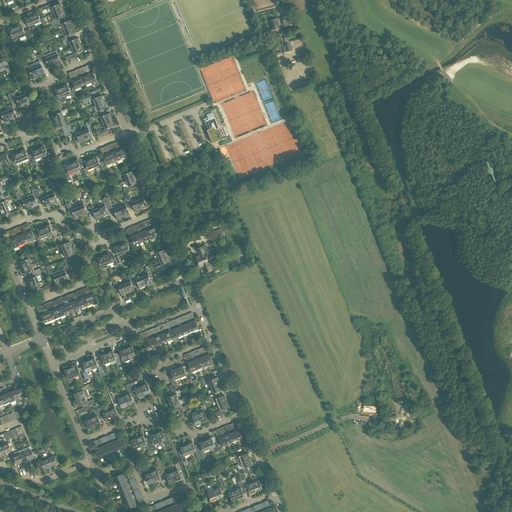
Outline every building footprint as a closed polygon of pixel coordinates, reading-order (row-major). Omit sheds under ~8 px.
[(54,6),(53,4),(42,8),(43,10),(43,11),(51,8),(54,13),(54,14),(63,10),(60,4),(54,6)] [(64,12),(63,10),(54,14),(54,13),(50,15),(53,21),(51,22),(52,25),(60,22),(59,19),(66,16),(67,16),(65,12),(64,12)] [(40,20),(37,13),(31,15),(35,25),(41,22),(43,28),(46,26),(43,19),(40,20)] [(290,15),(282,16),(283,23),(291,21),(292,24),(295,23),(293,14),(290,15)] [(30,37),(32,36),(30,29),(35,27),(34,25),(35,25),(31,15),(25,18),(29,29),(27,30),(30,37)] [(279,29),(277,19),(274,20),(273,20),(271,20),(271,21),(270,21),(272,29),(276,28),(276,29),(279,29)] [(74,24),(72,20),(71,20),(62,24),(65,30),(73,26),(73,25),(74,24)] [(19,38),(26,36),(27,39),(30,37),(27,30),(24,31),(21,24),(20,23),(16,25),(17,26),(15,27),(19,38)] [(8,28),(9,29),(8,29),(11,36),(8,37),(11,45),(14,43),(13,41),(19,38),(15,27),(13,27),(12,26),(8,28)] [(63,41),(70,38),(69,35),(76,32),(73,26),(65,30),(67,36),(62,38),(63,41)] [(72,41),(70,38),(63,41),(64,44),(69,42),(72,48),(81,44),(78,38),(72,41)] [(289,42),(285,43),(286,46),(283,46),(284,52),(292,50),(290,45),(289,45),(289,42)] [(83,50),(81,44),(72,48),(69,49),(70,52),(73,51),(74,54),(66,58),(67,60),(78,56),(76,53),(83,50)] [(57,66),(61,64),(61,63),(58,56),(61,55),(58,47),(55,48),(56,51),(50,53),(55,65),(57,65),(57,66)] [(55,65),(50,53),(44,55),(43,53),(40,54),(43,62),(46,61),(49,68),(50,69),(54,67),(53,66),(55,65)] [(4,63),(1,56),(0,56),(0,69),(6,68),(7,71),(10,69),(7,62),(4,63)] [(29,70),(27,65),(24,66),(27,74),(29,73),(32,79),(39,76),(35,68),(29,70)] [(39,76),(45,74),(41,65),(35,68),(39,76)] [(89,72),(88,71),(87,69),(84,70),(85,72),(87,72),(91,83),(92,84),(97,82),(93,72),(91,74),(89,72)] [(86,85),(91,83),(87,72),(85,72),(85,74),(85,76),(83,77),(86,85)] [(78,76),(78,75),(77,73),(73,74),(74,77),(76,76),(81,87),(86,85),(83,77),(80,78),(78,76)] [(75,89),(78,88),(81,87),(76,76),(74,77),(75,78),(75,80),(72,81),(75,89)] [(70,92),(69,88),(67,85),(61,87),(65,96),(71,94),(73,99),(76,98),(73,90),(70,92)] [(26,104),(32,102),(29,95),(32,94),(29,87),(26,88),(28,93),(22,95),(26,104)] [(59,88),(59,87),(54,89),(55,90),(58,96),(55,97),(57,103),(58,105),(61,104),(59,100),(66,98),(65,96),(61,87),(59,88)] [(16,98),(14,93),(12,94),(15,101),(17,100),(20,107),(26,104),(22,95),(16,98)] [(95,98),(94,95),(82,100),(84,104),(88,103),(88,101),(93,99),(96,105),(104,102),(102,96),(95,98)] [(104,102),(96,105),(93,106),(96,112),(93,114),(94,117),(101,113),(100,111),(107,108),(104,102)] [(52,116),(51,116),(53,121),(54,120),(55,122),(64,119),(61,112),(60,110),(58,105),(57,103),(55,104),(56,108),(55,109),(56,110),(55,114),(52,116)] [(13,107),(12,106),(11,106),(10,106),(9,106),(8,106),(8,107),(7,107),(7,108),(7,109),(7,110),(7,111),(11,120),(17,117),(14,108),(13,107)] [(5,122),(6,123),(10,122),(9,120),(11,120),(7,111),(1,113),(0,110),(0,116),(2,116),(5,122)] [(101,113),(94,117),(95,119),(100,117),(103,123),(112,120),(111,118),(112,117),(110,113),(109,114),(109,113),(105,115),(103,114),(102,113),(101,113)] [(219,129),(215,117),(209,120),(208,118),(204,119),(206,125),(207,125),(209,130),(207,130),(213,143),(224,139),(219,129)] [(55,122),(56,124),(55,125),(56,129),(57,128),(58,128),(62,127),(65,134),(72,132),(72,131),(69,132),(67,126),(66,125),(64,119),(55,122)] [(112,122),(112,120),(103,123),(105,129),(97,133),(98,135),(109,131),(108,129),(114,126),(115,125),(114,121),(112,122)] [(86,140),(92,138),(90,131),(92,130),(89,122),(87,123),(86,124),(89,129),(83,131),(86,140)] [(76,134),(74,129),(71,130),(72,131),(72,132),(74,138),(77,136),(80,143),(86,140),(83,131),(76,134)] [(120,147),(119,146),(118,144),(115,145),(116,148),(117,147),(122,158),(128,156),(124,147),(121,149),(120,147)] [(50,160),(53,159),(48,148),(46,149),(44,146),(38,149),(42,157),(41,157),(42,159),(49,157),(50,160)] [(117,160),(122,158),(117,147),(116,148),(116,149),(116,151),(113,152),(117,160)] [(36,149),(36,148),(31,150),(32,151),(34,158),(32,159),(35,166),(38,165),(35,160),(41,157),(42,157),(38,149),(36,149)] [(109,152),(109,151),(108,148),(104,150),(105,152),(107,151),(111,162),(117,160),(113,152),(111,153),(109,152)] [(25,150),(24,149),(20,151),(21,152),(19,153),(22,161),(28,159),(25,150)] [(106,165),(111,162),(107,151),(105,152),(106,153),(106,155),(103,156),(106,165)] [(16,152),(12,154),(13,155),(16,163),(13,164),(16,171),(19,170),(16,164),(22,161),(19,153),(17,154),(16,152)] [(4,164),(9,162),(6,154),(0,156),(4,164)] [(99,163),(97,156),(90,159),(94,167),(100,165),(102,171),(105,169),(102,162),(99,163)] [(87,177),(90,176),(88,170),(94,167),(90,159),(84,161),(87,168),(84,169),(87,177)] [(75,172),(81,169),(77,161),(71,163),(75,172)] [(68,181),(71,180),(69,174),(75,172),(71,163),(65,166),(68,172),(65,173),(68,181)] [(126,174),(125,171),(117,174),(118,177),(124,175),(126,181),(135,177),(133,171),(126,174)] [(125,192),(132,189),(131,186),(138,183),(135,177),(126,181),(129,187),(123,189),(125,192)] [(52,205),(58,202),(55,195),(58,194),(55,187),(52,188),(54,193),(48,196),(52,205)] [(3,196),(1,189),(0,189),(0,196),(1,197),(2,199),(10,196),(9,193),(3,196)] [(38,205),(35,198),(38,197),(35,190),(32,191),(33,193),(27,196),(28,199),(32,208),(38,205)] [(26,210),(32,208),(28,199),(22,201),(20,196),(19,195),(20,195),(18,192),(15,193),(20,205),(23,204),(26,210)] [(127,194),(125,195),(126,199),(129,205),(130,206),(130,207),(132,207),(133,208),(135,212),(136,213),(140,211),(139,210),(141,209),(138,201),(132,203),(130,199),(131,198),(131,197),(131,196),(130,195),(128,195),(127,194)] [(6,204),(5,201),(11,199),(10,196),(2,199),(3,202),(0,203),(0,210),(8,207),(11,206),(10,203),(9,203),(6,204)] [(45,207),(52,205),(48,196),(42,198),(45,207)] [(81,216),(88,214),(85,207),(88,206),(85,198),(82,199),(84,205),(78,208),(81,216)] [(141,209),(148,207),(144,198),(138,201),(141,209)] [(103,217),(109,214),(106,208),(109,207),(105,199),(103,200),(105,205),(99,208),(103,217)] [(126,206),(120,208),(123,217),(125,216),(126,217),(130,216),(129,214),(130,214),(126,207),(129,205),(126,199),(124,200),(126,206)] [(70,203),(66,205),(69,211),(68,211),(69,214),(73,213),(75,219),(81,216),(78,208),(72,210),(70,203)] [(118,221),(122,219),(121,218),(123,217),(120,208),(119,206),(112,208),(117,219),(118,221)] [(10,213),(8,207),(0,210),(0,213),(2,217),(8,214),(9,217),(20,213),(19,210),(10,213)] [(97,221),(101,219),(101,218),(103,217),(99,208),(93,210),(97,219),(97,221)] [(149,229),(146,230),(149,238),(150,241),(156,238),(155,236),(151,228),(150,225),(152,224),(151,222),(148,223),(149,227),(149,229)] [(52,231),(50,225),(43,228),(47,237),(53,234),(55,239),(58,238),(57,237),(58,237),(55,230),(52,231)] [(155,236),(160,234),(157,225),(151,228),(155,236)] [(142,230),(141,229),(142,229),(141,226),(137,228),(138,230),(140,229),(144,240),(149,238),(146,230),(144,231),(142,230)] [(41,228),(41,227),(37,229),(37,230),(40,237),(37,238),(40,246),(43,244),(41,239),(47,237),(43,228),(41,228)] [(139,243),(144,240),(140,229),(138,230),(138,231),(138,233),(135,234),(139,243)] [(29,241),(35,239),(31,231),(26,233),(29,241)] [(18,236),(16,235),(15,232),(11,233),(12,235),(14,235),(19,246),(24,244),(20,235),(18,236)] [(24,244),(29,241),(26,233),(20,235),(24,244)] [(134,245),(139,243),(135,234),(130,236),(134,245)] [(19,246),(14,235),(12,235),(13,236),(12,239),(10,240),(14,249),(19,247),(19,246)] [(64,252),(72,248),(70,242),(61,245),(64,252)] [(129,249),(126,243),(120,245),(124,254),(130,251),(132,257),(135,256),(132,248),(129,249)] [(118,257),(115,258),(118,266),(119,266),(118,264),(120,263),(119,258),(124,256),(124,254),(120,245),(118,246),(118,245),(114,246),(114,248),(118,257)] [(203,248),(203,247),(197,249),(199,255),(195,257),(197,262),(208,258),(206,253),(205,253),(204,252),(206,251),(207,251),(207,250),(207,249),(206,248),(206,247),(204,248),(203,248)] [(73,250),(72,248),(64,252),(66,258),(75,254),(76,253),(74,249),(73,250)] [(157,249),(150,252),(151,255),(157,253),(159,259),(168,255),(167,253),(168,253),(166,249),(162,250),(161,248),(157,249)] [(106,255),(104,256),(107,264),(113,262),(115,266),(116,266),(117,267),(118,266),(115,258),(114,255),(111,256),(110,253),(109,252),(105,254),(106,255)] [(22,268),(31,265),(29,259),(35,256),(33,254),(26,257),(27,259),(20,262),(22,268)] [(95,266),(99,276),(104,274),(102,270),(108,267),(107,264),(104,256),(102,257),(101,255),(97,257),(98,258),(100,264),(95,266)] [(158,273),(166,270),(164,264),(170,262),(168,255),(159,259),(161,265),(156,267),(158,273)] [(208,258),(197,262),(199,268),(203,266),(206,273),(212,270),(211,270),(214,269),(212,263),(210,264),(209,261),(215,259),(214,256),(208,258)] [(34,271),(31,265),(22,268),(23,270),(22,271),(24,275),(25,274),(25,275),(32,272),(33,275),(41,271),(40,269),(39,269),(34,271)] [(67,267),(66,265),(63,266),(64,268),(58,271),(63,283),(69,280),(67,274),(69,273),(67,267)] [(146,286),(152,283),(150,278),(152,277),(149,268),(146,269),(148,274),(142,277),(146,286)] [(42,274),(41,271),(37,273),(33,275),(34,277),(26,281),(28,285),(29,284),(30,286),(39,283),(36,276),(42,274)] [(63,283),(58,271),(52,273),(51,271),(48,272),(51,280),(54,279),(57,286),(63,283)] [(136,279),(134,274),(131,275),(134,283),(137,282),(140,289),(146,286),(142,277),(136,279)] [(128,293),(134,291),(131,284),(134,283),(131,275),(128,276),(130,282),(124,284),(128,293)] [(118,287),(116,281),(113,282),(116,290),(119,289),(122,296),(128,293),(124,284),(118,287)] [(31,288),(29,289),(31,293),(39,290),(40,292),(51,288),(50,285),(41,289),(39,283),(30,286),(31,288)] [(88,290),(84,291),(85,294),(87,293),(92,304),(92,306),(99,303),(97,296),(95,297),(94,293),(91,295),(89,293),(88,290)] [(86,306),(92,304),(87,293),(85,294),(86,294),(86,297),(83,298),(86,306)] [(76,310),(81,308),(78,300),(77,297),(75,298),(75,299),(75,301),(72,302),(76,310)] [(68,302),(67,298),(63,300),(64,302),(66,302),(71,313),(76,310),(72,302),(70,303),(68,302)] [(81,308),(86,306),(83,298),(78,300),(81,308)] [(65,315),(71,313),(66,302),(64,302),(65,303),(64,306),(62,307),(65,315)] [(58,306),(56,303),(53,304),(54,307),(55,306),(60,317),(65,315),(62,307),(59,308),(58,306)] [(55,319),(60,317),(55,306),(54,307),(54,310),(51,311),(55,319)] [(49,312),(47,310),(46,307),(42,309),(43,311),(45,310),(49,321),(55,319),(51,311),(49,312)] [(44,324),(49,321),(45,310),(43,311),(44,312),(43,314),(41,315),(44,324)] [(191,320),(191,319),(190,316),(186,318),(187,320),(189,320),(190,322),(194,330),(199,328),(196,320),(193,321),(191,320)] [(181,324),(180,323),(179,321),(176,322),(177,325),(178,324),(180,327),(183,335),(188,333),(185,324),(183,325),(181,324)] [(188,333),(194,330),(190,322),(185,324),(188,333)] [(178,337),(183,335),(180,327),(174,329),(178,337)] [(178,337),(174,329),(169,331),(172,339),(174,342),(179,340),(178,337)] [(167,341),(172,339),(169,331),(164,333),(167,341)] [(162,343),(167,341),(164,333),(158,335),(162,343)] [(157,345),(162,343),(158,335),(153,337),(157,345)] [(151,348),(157,345),(153,337),(148,339),(151,348)] [(146,350),(151,348),(148,339),(142,342),(146,350)] [(134,351),(132,346),(125,349),(130,360),(135,358),(136,361),(140,359),(136,350),(134,351)] [(205,354),(204,353),(208,351),(206,346),(202,348),(203,350),(200,352),(201,354),(203,353),(204,356),(208,366),(213,364),(209,354),(206,355),(205,354)] [(122,367),(126,365),(125,362),(130,360),(125,349),(119,351),(121,356),(119,357),(122,367)] [(115,356),(113,350),(106,353),(110,362),(115,360),(119,368),(122,367),(119,357),(118,354),(115,356)] [(108,372),(107,369),(105,364),(110,362),(106,353),(100,355),(102,361),(99,362),(103,371),(104,373),(108,372)] [(201,357),(199,358),(203,368),(208,366),(204,356),(203,353),(201,354),(201,355),(201,357)] [(194,358),(193,355),(189,356),(190,358),(192,357),(197,370),(203,368),(199,358),(196,359),(194,358)] [(192,373),(197,370),(192,357),(190,358),(190,359),(190,361),(188,362),(192,373)] [(97,363),(95,358),(88,360),(92,369),(97,367),(99,372),(103,371),(99,362),(97,363)] [(85,378),(89,377),(87,371),(92,369),(88,360),(82,363),(83,366),(80,367),(85,378)] [(78,368),(77,365),(70,368),(74,376),(79,374),(82,380),(85,378),(80,367),(78,368)] [(185,371),(183,366),(177,369),(180,378),(186,376),(188,381),(190,380),(191,380),(188,370),(185,371)] [(68,379),(74,376),(70,368),(64,370),(68,379)] [(173,387),(176,386),(177,385),(175,380),(180,378),(177,369),(170,371),(173,377),(170,378),(172,384),(173,387)] [(212,379),(211,376),(202,380),(203,384),(209,382),(211,387),(220,383),(217,377),(212,379)] [(147,395),(151,393),(150,392),(151,392),(148,387),(151,386),(147,377),(144,378),(146,383),(141,386),(144,394),(146,394),(147,395)] [(129,384),(133,393),(136,392),(138,397),(139,398),(143,397),(142,395),(144,394),(141,386),(140,383),(134,385),(133,382),(129,384)] [(209,398),(218,395),(217,392),(222,390),(220,383),(211,387),(213,392),(208,394),(209,398)] [(134,396),(133,393),(129,384),(126,385),(128,391),(123,394),(124,396),(128,405),(134,402),(132,397),(134,396)] [(77,400),(85,396),(89,395),(87,390),(89,389),(87,385),(81,388),(82,390),(74,394),(77,400)] [(22,399),(25,405),(27,404),(25,398),(28,397),(23,386),(18,389),(22,399)] [(22,399),(18,389),(12,391),(16,402),(22,399)] [(16,402),(12,391),(6,393),(10,402),(11,404),(16,402)] [(8,405),(7,403),(10,402),(6,393),(0,396),(4,404),(5,406),(7,406),(8,405)] [(119,398),(116,393),(113,394),(116,403),(119,402),(121,407),(128,405),(124,396),(119,398)] [(170,404),(179,400),(176,394),(167,397),(170,404)] [(219,397),(218,395),(209,398),(211,402),(216,400),(218,405),(227,401),(225,395),(219,397)] [(88,402),(85,396),(77,400),(79,406),(87,403),(88,406),(89,405),(95,403),(93,399),(88,402)] [(172,410),(176,408),(181,406),(179,400),(170,404),(172,410)] [(216,416),(224,413),(225,413),(224,410),(229,408),(227,401),(218,405),(220,410),(215,412),(216,416)] [(201,422),(207,420),(205,415),(208,414),(205,404),(201,406),(202,408),(197,410),(198,413),(201,422)] [(119,417),(115,408),(114,405),(108,408),(109,410),(113,419),(119,417)] [(104,413),(101,407),(98,409),(102,418),(104,417),(106,422),(113,419),(109,410),(104,413)] [(95,427),(101,424),(99,419),(102,418),(98,409),(94,410),(96,416),(91,418),(95,427)] [(195,425),(196,426),(200,424),(199,423),(201,422),(198,413),(192,415),(190,410),(187,411),(187,413),(190,421),(193,420),(195,425)] [(88,429),(95,427),(91,418),(85,421),(88,429)] [(237,440),(242,438),(243,438),(239,429),(234,432),(237,440)] [(162,431),(156,433),(159,443),(165,440),(167,446),(171,444),(166,433),(163,434),(162,431)] [(232,442),(237,440),(234,432),(229,434),(232,442)] [(153,452),(156,450),(154,445),(159,443),(156,433),(150,436),(152,441),(149,442),(153,452)] [(221,446),(227,444),(223,436),(222,433),(220,434),(221,435),(221,437),(218,438),(221,446)] [(227,444),(232,442),(229,434),(223,436),(227,444)] [(137,438),(140,447),(141,449),(147,448),(149,453),(153,452),(149,442),(148,440),(145,441),(143,435),(137,438)] [(211,438),(211,436),(207,438),(207,439),(205,440),(209,449),(214,447),(217,452),(220,451),(217,442),(214,443),(211,438)] [(120,449),(126,447),(122,438),(117,441),(120,449)] [(134,456),(137,455),(135,449),(140,447),(137,438),(130,441),(133,446),(130,447),(134,456)] [(202,458),(206,457),(204,451),(209,449),(205,440),(199,443),(201,448),(198,449),(202,458)] [(115,451),(120,449),(117,441),(111,443),(115,451)] [(192,442),(192,441),(188,443),(188,444),(186,445),(190,454),(195,452),(198,460),(202,458),(198,449),(197,446),(195,447),(192,442)] [(5,454),(11,451),(8,443),(2,445),(5,454)] [(109,453),(115,451),(111,443),(106,445),(109,453)] [(184,445),(184,444),(180,446),(180,447),(181,450),(178,452),(183,463),(186,462),(187,461),(186,458),(191,456),(190,454),(186,445),(184,445)] [(104,455),(109,453),(106,445),(101,447),(104,455)] [(30,447),(24,449),(25,452),(28,460),(34,458),(30,447)] [(99,458),(104,455),(101,447),(95,449),(99,458)] [(24,449),(18,451),(19,454),(22,462),(28,460),(25,452),(24,449)] [(243,455),(241,452),(227,458),(229,462),(239,457),(241,463),(250,459),(248,453),(243,455)] [(17,465),(22,462),(19,454),(13,456),(17,465)] [(48,458),(47,455),(44,457),(43,456),(42,457),(42,458),(42,459),(42,461),(45,469),(51,466),(48,458)] [(59,462),(56,456),(54,457),(54,456),(48,458),(51,466),(58,464),(57,463),(59,462)] [(248,471),(249,470),(248,467),(253,465),(250,459),(241,463),(244,468),(238,470),(240,474),(248,471)] [(40,471),(45,469),(42,461),(36,463),(40,471)] [(154,481),(161,479),(158,473),(161,472),(157,463),(154,465),(156,470),(151,472),(154,481)] [(176,481),(182,479),(180,473),(182,472),(179,463),(175,465),(177,470),(172,472),(176,481)] [(146,474),(143,469),(139,470),(143,480),(146,478),(148,484),(154,481),(151,472),(146,474)] [(169,484),(176,481),(172,472),(166,475),(169,484)] [(117,483),(126,479),(123,474),(115,477),(117,483)] [(241,481),(239,477),(236,478),(238,482),(237,482),(239,488),(234,490),(238,499),(244,496),(242,491),(245,490),(241,481)] [(119,488),(128,484),(126,479),(117,483),(119,488)] [(247,485),(245,479),(241,481),(245,490),(248,489),(250,494),(256,491),(253,482),(247,485)] [(256,491),(262,489),(259,480),(253,482),(256,491)] [(217,499),(223,496),(221,491),(224,490),(220,481),(216,482),(218,488),(213,490),(217,499)] [(122,493),(130,490),(128,484),(119,488),(122,493)] [(211,501),(217,499),(213,490),(208,492),(206,486),(202,488),(206,499),(209,498),(211,501)] [(124,498),(132,495),(130,490),(122,493),(124,498)] [(232,501),(238,499),(234,490),(228,492),(232,501)] [(126,504),(134,500),(132,495),(124,498),(126,504)] [(128,509),(136,506),(134,500),(126,504),(128,509)] [(180,511),(181,511),(186,510),(182,502),(177,504),(180,511)]
